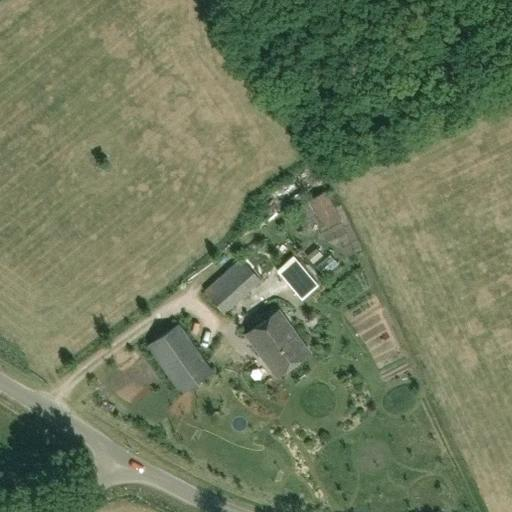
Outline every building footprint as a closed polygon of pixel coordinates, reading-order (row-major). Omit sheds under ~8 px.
[(325,193),(310,203),(323,223),(337,213),(325,193)] [(351,245),(338,250),(349,277),(363,271),(351,245)] [(259,250),(255,253),(245,262),(242,259),(205,293),(224,314),(275,268),(259,250)] [(327,280),(302,251),(278,272),(303,301),(327,280)] [(246,336),(277,378),(310,355),(279,312),(246,336)] [(179,326),(147,348),(181,396),(212,373),(179,326)]
